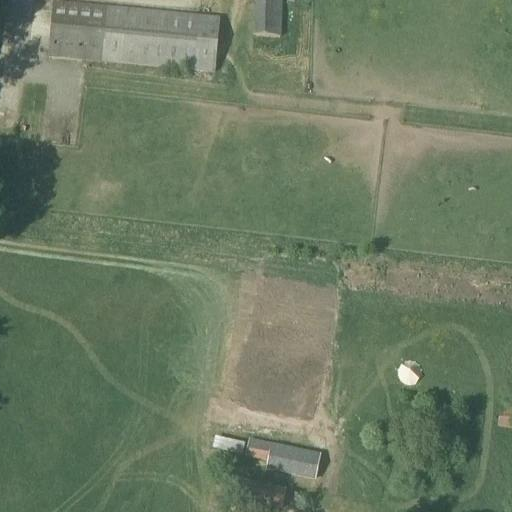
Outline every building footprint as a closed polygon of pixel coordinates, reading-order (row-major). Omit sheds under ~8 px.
[(279,40),(280,0),(253,0),(253,39),(279,40)] [(213,75),(218,20),(51,5),(46,60),(213,75)] [(511,432),(511,408),(500,407),(496,430),(511,432)] [(313,483),(319,456),(248,441),(244,460),(265,464),(264,473),(313,483)] [(269,510),(274,489),(233,480),(229,502),(269,510)]
